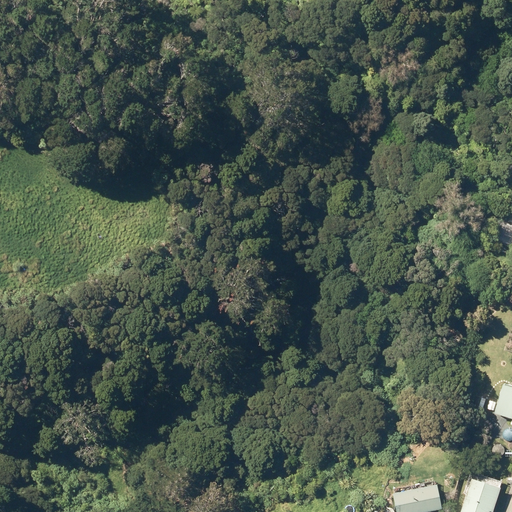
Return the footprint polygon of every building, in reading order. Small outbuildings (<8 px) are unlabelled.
[(511,387),(501,385),(493,414),(511,419),(510,424),(511,425),(511,387)] [(477,396),(469,418),(477,420),(485,399),(477,396)] [(488,399),(485,407),(490,409),(493,401),(488,399)] [(511,440),(511,432),(502,427),(489,454),(502,460),(511,440)] [(490,511),(498,490),(497,490),(498,489),(470,480),(459,511),(488,511),(489,511),(490,511)] [(511,511),(511,485),(502,511),(511,511)] [(435,486),(392,494),(395,511),(427,511),(440,509),(435,486)]
